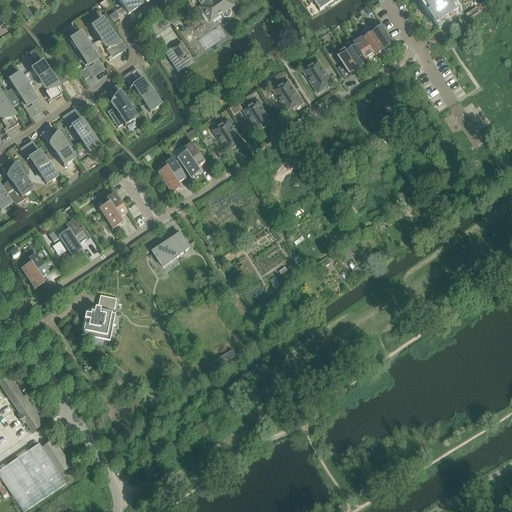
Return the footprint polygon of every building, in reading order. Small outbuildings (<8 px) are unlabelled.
[(140,7),(134,0),(117,0),(121,5),(128,15),(140,7)] [(196,0),(201,6),(198,8),(209,24),(222,16),(224,18),(228,19),(231,17),(231,13),(230,10),(235,7),(230,0),(196,0)] [(306,0),(311,6),(313,5),(313,4),(314,3),(320,12),(329,6),(331,8),(336,4),(333,0),(306,0)] [(461,13),(452,0),(422,0),(432,14),(429,16),(438,29),(440,27),(461,13)] [(102,20),(90,28),(99,41),(101,40),(108,50),(110,48),(116,57),(121,54),(122,53),(127,50),(120,41),(118,42),(102,20)] [(395,46),(381,25),(373,30),(371,27),(369,28),(371,31),(385,52),(395,46)] [(385,52),(371,31),(364,36),(362,33),(360,34),(361,35),(375,56),(376,58),(385,52)] [(105,71),(80,34),(80,35),(70,41),(71,42),(87,66),(87,67),(92,64),(98,73),(104,70),(105,71)] [(375,56),(361,35),(354,40),(352,37),(350,38),(354,44),(366,62),(375,56)] [(194,63),(180,43),(164,54),(177,74),(194,63)] [(368,65),(366,62),(354,44),(347,49),(345,46),(343,47),(359,71),(368,65)] [(359,71),(343,47),(342,48),(344,51),(336,56),(350,77),(359,71)] [(58,85),(42,62),(30,70),(39,84),(42,82),(48,92),(50,90),(56,99),(62,96),(56,87),(58,85)] [(335,88),(320,66),(305,76),(320,98),(335,88)] [(160,107),(136,70),(135,70),(136,71),(131,75),(137,84),(132,87),(133,88),(149,112),(149,113),(150,113),(159,107),(160,107)] [(15,91),(6,97),(13,108),(13,109),(23,102),(26,107),(26,108),(31,105),(37,114),(42,111),(43,112),(44,112),(19,75),(18,75),(19,75),(9,82),(9,83),(10,82),(15,91)] [(115,86),(103,94),(109,103),(111,102),(116,110),(108,116),(117,129),(123,125),(125,128),(137,119),(122,96),(115,86)] [(305,108),(290,86),(275,96),(290,118),(305,108)] [(402,100),(395,92),(387,98),(395,106),(402,100)] [(14,114),(0,93),(0,115),(4,121),(6,119),(12,129),(18,125),(12,116),(14,114)] [(273,125),(258,102),(243,112),(258,135),(273,125)] [(238,105),(230,110),(234,117),(242,111),(238,105)] [(99,148),(74,110),(75,112),(70,116),(76,125),(71,128),(72,129),(88,153),(89,154),(98,147),(98,148),(99,148)] [(243,144),(228,122),(213,132),(228,154),(243,144)] [(76,160),(61,137),(58,138),(52,129),(47,133),(53,142),(50,144),(57,153),(54,155),(63,168),(76,160)] [(194,130),(186,136),(189,141),(197,135),(194,130)] [(413,138),(410,133),(404,137),(407,141),(413,138)] [(57,179),(32,142),(33,144),(27,147),(34,157),(29,160),(30,160),(46,185),(46,186),(56,179),(56,180),(57,179)] [(410,153),(404,142),(393,149),(395,152),(402,148),(406,155),(410,153)] [(206,164),(193,144),(185,149),(188,153),(178,160),(192,180),(202,174),(199,169),(206,164)] [(150,155),(145,159),(148,163),(153,159),(150,155)] [(187,180),(174,159),(166,164),(169,168),(159,175),(172,196),(182,189),(180,185),(187,180)] [(4,165),(0,167),(0,168),(6,177),(8,176),(12,181),(9,184),(2,188),(15,207),(26,199),(25,198),(34,192),(18,169),(16,170),(11,163),(10,161),(4,165)] [(0,210),(0,211),(0,212),(10,206),(11,206),(0,189),(0,210)] [(127,215),(113,195),(106,200),(108,204),(98,211),(112,231),(122,224),(119,220),(127,215)] [(278,221),(275,216),(270,219),(273,224),(278,221)] [(86,242),(72,222),(65,227),(68,231),(65,233),(61,228),(48,236),(52,242),(58,239),(71,259),(81,252),(78,247),(86,242)] [(163,268),(190,249),(181,235),(153,253),(163,268)] [(216,245),(210,236),(205,240),(211,249),(216,245)] [(301,236),(293,242),(297,247),(304,241),(301,236)] [(15,248),(8,252),(13,260),(20,255),(15,248)] [(48,275),(35,255),(28,260),(30,264),(20,271),(34,291),(44,285),(41,280),(48,275)] [(281,287),(276,279),(270,282),(275,290),(281,287)] [(109,335),(113,315),(115,315),(115,313),(113,313),(116,301),(100,297),(97,310),(94,309),(93,314),(90,316),(85,315),(81,336),(82,337),(83,335),(103,339),(109,335)] [(218,375),(239,362),(233,352),(211,365),(218,375)] [(31,409),(10,377),(0,383),(0,385),(21,416),(18,418),(23,424),(25,423),(32,433),(43,426),(36,415),(31,409)] [(132,433),(126,423),(111,431),(118,442),(132,433)] [(53,442),(43,449),(60,474),(70,467),(53,442)] [(39,445),(0,471),(0,479),(21,511),(26,511),(66,485),(39,445)]
